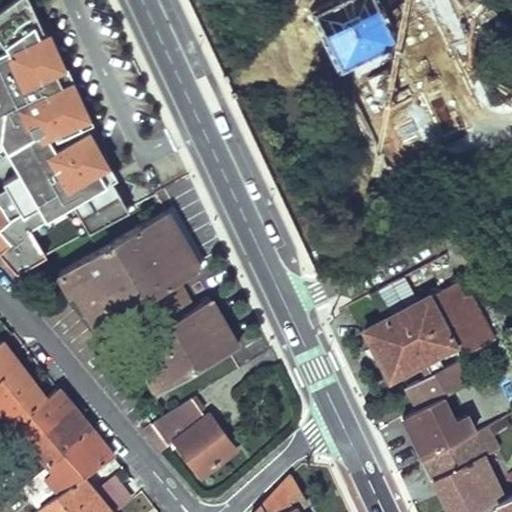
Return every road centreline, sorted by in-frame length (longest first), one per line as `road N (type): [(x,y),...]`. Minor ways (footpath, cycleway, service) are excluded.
road 1 (primary): [(285,304),(141,0)]
road 2 (residential): [(0,291),(184,511)]
road 3 (residential): [(511,188),(285,304)]
road 4 (residential): [(222,511),(338,415)]
road 5 (primary): [(338,415),(285,304)]
